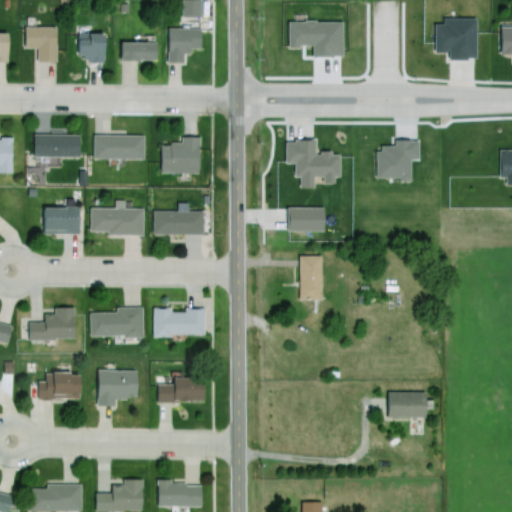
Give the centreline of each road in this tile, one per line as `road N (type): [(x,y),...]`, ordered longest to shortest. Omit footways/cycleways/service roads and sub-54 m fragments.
road 1 (secondary): [(232,511),(235,0)]
road 2 (residential): [(511,94),(267,87),(236,103)]
road 3 (residential): [(236,103),(269,110),(511,106)]
road 4 (residential): [(236,103),(0,100)]
road 5 (residential): [(237,274),(10,272)]
road 6 (residential): [(231,443),(12,443)]
